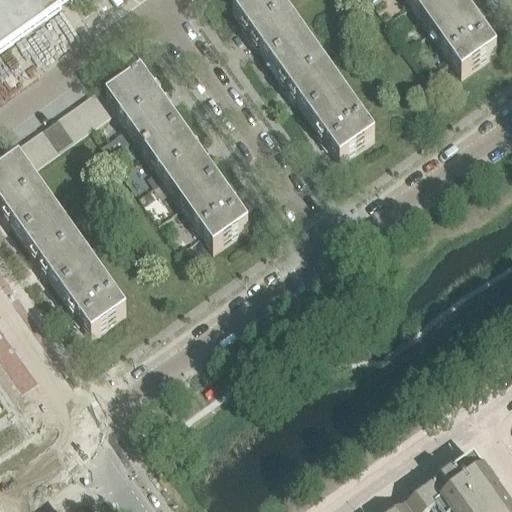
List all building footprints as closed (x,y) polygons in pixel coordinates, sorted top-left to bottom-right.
[(0,0),(0,54),(72,4),(69,0),(0,0)] [(303,46),(276,7),(271,0),(258,0),(232,19),(268,69),(303,46)] [(460,9),(453,0),(401,0),(426,34),(460,9)] [(496,59),(476,31),(460,9),(426,34),(461,84),(496,59)] [(303,119),(339,96),(303,46),(268,69),(303,119)] [(178,136),(153,101),(141,84),(106,108),(115,121),(126,136),(133,146),(143,161),(178,136)] [(339,170),(374,145),(339,96),(303,119),(339,170)] [(115,121),(106,108),(99,98),(89,106),(105,128),(115,121)] [(94,136),(105,128),(89,106),(78,113),(79,114),(94,136)] [(94,136),(79,114),(78,113),(68,120),(79,136),(84,143),(94,136)] [(84,143),(79,136),(68,120),(58,127),(74,150),(84,143)] [(59,160),(74,150),(58,127),(43,138),(59,160)] [(126,136),(103,152),(110,162),(133,146),(126,136)] [(216,190),(190,153),(178,136),(143,161),(181,214),(216,190)] [(49,167),(59,160),(43,138),(33,145),(49,167)] [(39,174),(49,167),(33,145),(23,152),(39,174)] [(39,174),(23,152),(12,159),(19,170),(28,182),(39,174)] [(56,223),(28,182),(19,170),(0,183),(0,215),(22,247),(56,223)] [(248,235),(228,207),(216,190),(181,214),(212,260),(248,235)] [(94,276),(79,255),(56,223),(22,247),(60,301),(94,276)] [(91,345),(126,321),(94,276),(60,301),(91,345)] [(507,511),(474,464),(451,480),(448,476),(438,483),(441,488),(436,491),(433,487),(424,493),(427,497),(406,511),(507,511)]
